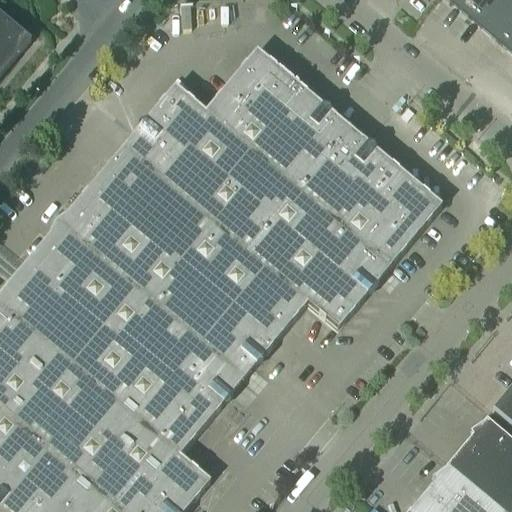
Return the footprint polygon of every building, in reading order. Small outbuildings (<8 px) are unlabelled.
[(511,0),(443,0),(511,57),(511,0)] [(0,81),(30,46),(0,20),(0,81)] [(337,336),(363,304),(373,292),(441,211),(375,155),(373,150),(367,149),(330,118),(327,112),(322,111),(255,55),(204,117),(173,91),(144,127),(138,129),(137,134),(67,218),(54,227),(47,242),(0,297),(0,511),(188,511),(210,487),(179,461),(230,401),(256,370),(306,310),(337,336)] [(511,389),(491,414),(511,431),(511,389)] [(511,511),(511,447),(485,425),(483,427),(469,437),(472,441),(447,470),(496,511),(511,511)] [(496,511),(447,470),(444,473),(430,483),(433,487),(411,511),(496,511)]
